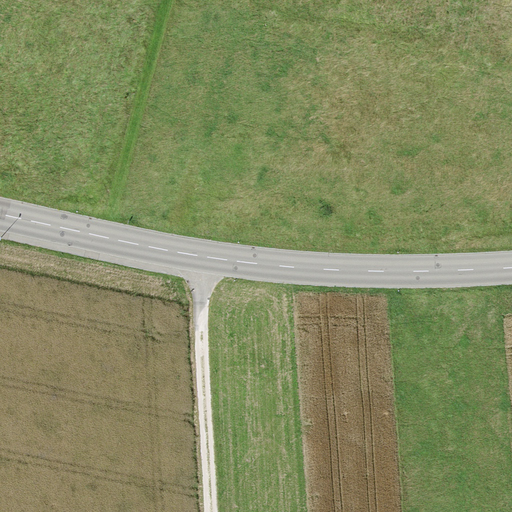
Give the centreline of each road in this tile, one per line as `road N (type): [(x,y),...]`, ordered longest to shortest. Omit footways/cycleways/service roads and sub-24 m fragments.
road 1 (tertiary): [(0,214),(206,258),(397,274),(511,266)]
road 2 (track): [(211,511),(198,301),(206,258)]
